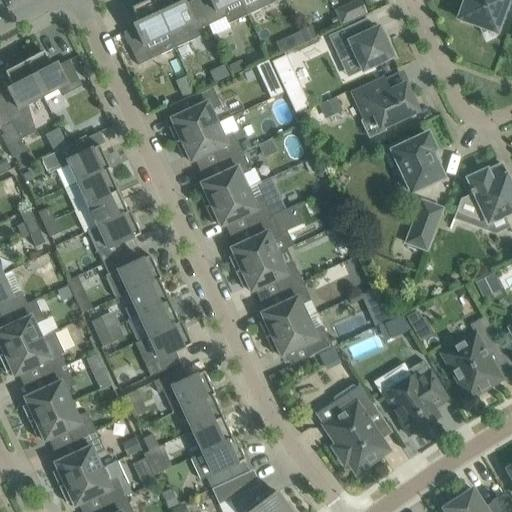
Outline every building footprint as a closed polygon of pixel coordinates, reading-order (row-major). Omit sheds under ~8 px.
[(135,28),(123,33),(136,60),(139,66),(176,49),(152,0),(150,0),(132,9),(138,23),(133,25),(135,28)] [(176,0),(152,0),(176,49),(200,38),(197,31),(209,26),(196,0),(195,0),(185,5),(184,2),(179,5),(176,0)] [(229,25),(248,16),(240,0),(196,0),(209,26),(226,18),(229,25)] [(240,0),(248,16),(282,0),(240,0)] [(496,33),(503,15),(508,0),(465,0),(459,20),(496,33)] [(337,11),(342,23),(355,17),(352,10),(345,7),(337,11)] [(366,21),(330,38),(341,62),(355,55),(363,72),(375,67),(393,58),(392,56),(396,53),(391,43),(387,45),(379,28),(371,32),(366,21)] [(312,26),(300,32),(305,44),(318,38),(312,26)] [(299,33),(292,36),(297,48),(303,45),(305,44),(303,42),(299,33)] [(64,96),(65,96),(83,87),(69,61),(58,67),(57,64),(52,66),(44,52),(25,63),(43,97),(58,89),(64,96)] [(286,56),(272,63),(278,77),(293,71),(286,56)] [(241,60),(229,66),(234,76),(246,71),(241,60)] [(268,61),(256,67),(260,77),(273,72),(268,61)] [(25,63),(5,73),(12,87),(8,90),(9,93),(0,97),(0,101),(21,141),(34,134),(28,105),(43,97),(25,63)] [(367,88),(353,94),(365,120),(361,122),(369,140),(385,132),(384,128),(400,121),(418,113),(405,86),(391,92),(385,79),(367,88)] [(176,144),(217,125),(211,111),(221,107),(212,87),(188,99),(193,110),(171,120),(174,126),(168,128),(176,144)] [(318,106),(324,120),(343,111),(336,97),(318,106)] [(0,127),(4,136),(1,137),(13,159),(26,152),(21,141),(0,101),(0,127)] [(217,125),(176,144),(183,159),(188,157),(191,163),(213,153),(218,164),(242,152),(233,133),(238,131),(232,118),(217,125)] [(407,140),(385,150),(393,168),(398,166),(411,193),(425,187),(443,178),(431,153),(435,151),(428,135),(410,143),(409,143),(407,140)] [(56,153),(42,160),(49,174),(69,165),(78,184),(108,170),(108,171),(110,170),(99,146),(83,154),(78,143),(60,151),(56,153)] [(255,170),(251,172),(242,152),(218,164),(223,175),(201,185),(204,191),(198,193),(206,209),(261,183),(255,170)] [(314,159),(304,164),(310,175),(319,171),(314,159)] [(511,190),(509,184),(501,166),(499,167),(487,173),(487,172),(468,180),(473,190),(470,191),(472,195),(461,200),(453,220),(472,227),(495,235),(510,228),(511,232),(511,190)] [(118,192),(108,171),(108,170),(78,184),(88,206),(118,192)] [(30,172),(23,176),(26,183),(34,180),(30,172)] [(14,178),(5,182),(6,188),(12,190),(18,187),(14,178)] [(263,198),(262,199),(257,186),(261,184),(261,183),(206,209),(213,224),(218,222),(221,228),(243,218),(248,229),(272,218),(263,198)] [(88,206),(75,211),(85,233),(88,232),(128,213),(118,192),(88,206)] [(313,200),(320,214),(335,207),(328,192),(313,200)] [(54,221),(53,219),(48,209),(38,213),(44,226),(54,221)] [(40,232),(30,210),(20,214),(24,223),(17,227),(23,239),(30,236),(40,232)] [(124,243),(141,235),(130,212),(128,213),(88,232),(103,265),(129,253),(124,243)] [(287,250),(281,237),(272,218),(248,229),(253,239),(231,250),(234,256),(229,258),(236,274),(287,250)] [(54,221),(44,226),(50,239),(60,234),(54,221)] [(428,252),(436,231),(414,223),(406,244),(428,252)] [(336,227),(331,230),(336,240),(341,238),(347,235),(342,225),(336,227)] [(30,236),(36,249),(46,244),(40,232),(30,236)] [(302,282),(293,263),(287,250),(236,274),(243,289),(248,287),(251,293),(273,283),(278,293),(302,282)] [(159,280),(159,281),(161,280),(150,256),(135,264),(129,253),(103,265),(108,275),(106,277),(116,299),(129,294),(159,280)] [(27,304),(22,293),(12,271),(2,275),(0,276),(0,314),(1,316),(11,312),(27,304)] [(87,277),(73,278),(75,301),(89,300),(87,277)] [(169,302),(159,281),(159,280),(129,294),(134,305),(125,309),(130,320),(139,316),(169,302)] [(266,339),(308,319),(302,306),(311,302),(302,282),(278,293),(283,304),(261,315),(264,320),(259,323),(266,339)] [(0,357),(41,339),(35,325),(45,321),(35,301),(27,304),(11,312),(17,324),(0,331),(0,357)] [(179,324),(179,323),(169,302),(139,316),(149,338),(179,324)] [(425,309),(410,315),(420,341),(434,336),(425,309)] [(508,356),(496,336),(486,316),(470,326),(475,335),(442,355),(468,400),(502,380),(493,365),(508,356)] [(385,325),(390,339),(413,331),(407,317),(385,325)] [(97,335),(107,331),(101,318),(91,323),(97,335)] [(308,359),(327,350),(333,347),(323,328),(314,333),(308,319),(266,339),(273,354),(279,352),(281,358),(303,348),(308,359)] [(149,338),(135,344),(145,365),(150,377),(163,372),(181,363),(176,353),(192,345),(181,322),(179,323),(179,324),(149,338)] [(377,329),(343,344),(351,360),(384,346),(377,329)] [(41,339),(0,357),(0,359),(6,373),(12,371),(15,377),(37,367),(42,378),(66,367),(61,356),(64,354),(55,334),(60,331),(59,330),(41,339)] [(107,331),(97,335),(103,348),(113,343),(107,331)] [(333,349),(319,355),(325,368),(339,361),(333,349)] [(104,370),(97,355),(86,360),(93,375),(104,370)] [(401,384),(384,394),(399,420),(410,437),(439,419),(433,408),(447,400),(437,383),(431,372),(430,373),(424,361),(408,371),(412,377),(401,384)] [(29,423),(71,404),(65,391),(75,386),(66,367),(42,378),(47,389),(25,399),(28,405),(22,407),(29,423)] [(212,396),(213,397),(215,396),(204,372),(188,380),(183,369),(165,377),(153,383),(159,394),(163,392),(168,403),(173,414),(182,410),(212,396)] [(387,425),(376,409),(360,386),(329,407),(337,418),(325,426),(338,446),(334,448),(345,464),(349,462),(356,473),(388,451),(375,433),(387,425)] [(223,418),(213,397),(212,396),(182,410),(192,432),(223,418)] [(72,443),(96,432),(87,412),(77,417),(71,404),(29,423),(37,439),(42,436),(45,442),(67,432),(72,443)] [(233,439),(232,439),(223,418),(192,432),(202,453),(233,439)] [(60,488),(101,469),(95,456),(105,451),(96,432),(72,443),(77,454),(55,464),(58,470),(52,473),(60,488)] [(149,452),(159,447),(153,435),(143,439),(149,452)] [(202,453),(190,459),(201,481),(207,479),(212,490),(234,479),(229,468),(245,461),(235,438),(232,439),(233,439),(202,453)] [(135,439),(124,444),(130,456),(141,450),(135,439)] [(172,468),(162,446),(159,447),(149,452),(143,454),(143,455),(153,477),(172,468)] [(101,469),(60,488),(67,504),(72,501),(75,507),(97,497),(102,508),(126,497),(117,478),(123,475),(117,462),(101,469)] [(290,511),(273,489),(262,497),(250,472),(234,479),(212,490),(219,505),(232,499),(237,511),(290,511)] [(484,508),(482,505),(473,490),(443,509),(444,511),(500,511),(494,502),(484,508)] [(173,492),(163,497),(169,509),(179,504),(173,492)] [(132,511),(126,497),(102,508),(103,511),(132,511)]
